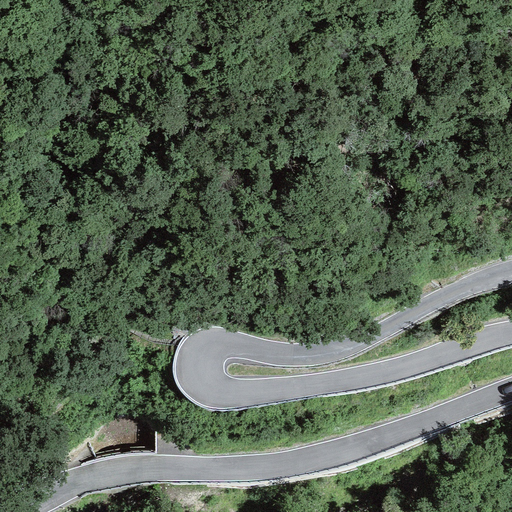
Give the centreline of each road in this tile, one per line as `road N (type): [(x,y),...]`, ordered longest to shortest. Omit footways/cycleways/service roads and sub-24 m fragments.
road 1 (tertiary): [(511,271),(341,348),(302,355),(215,346),(196,365),(200,383),(217,393),(315,385),(511,331)]
road 2 (tertiary): [(511,388),(313,458),(140,464),(0,502)]
